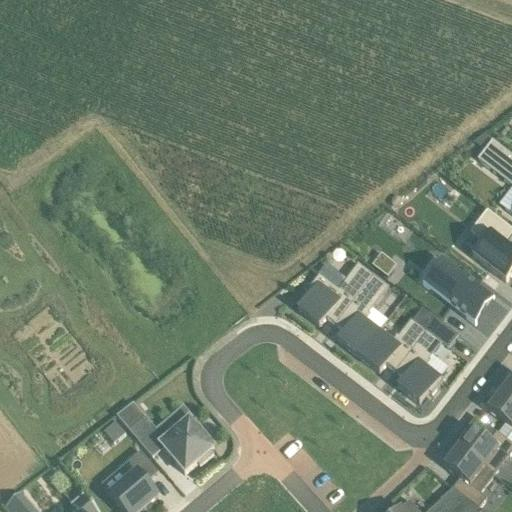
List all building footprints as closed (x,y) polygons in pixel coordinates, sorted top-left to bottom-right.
[(511,158),(492,143),(478,162),(511,188),(511,214),(511,216),(511,158)] [(511,228),(487,209),(470,231),(482,241),(471,255),(505,282),(509,277),(511,279),(511,246),(506,241),(511,233),(511,228)] [(486,297),(484,299),(479,295),(481,293),(446,263),(445,264),(447,266),(437,278),(446,286),(437,296),(476,330),(477,328),(474,326),(493,304),(486,297)] [(336,327),(366,288),(351,276),(339,292),(337,291),(332,297),(315,283),(303,298),(307,301),(298,313),(319,329),(326,320),(336,327)] [(366,288),(336,327),(345,334),(338,344),(359,360),(379,333),(366,323),(371,317),(369,316),(381,299),(366,288)] [(422,310),(412,323),(426,334),(436,321),(422,310)] [(436,321),(426,334),(442,346),(447,350),(457,337),(436,321)] [(392,343),(379,333),(359,360),(380,376),(387,367),(396,374),(426,334),(412,323),(411,322),(399,339),(397,337),(392,343)] [(426,334),(396,374),(405,381),(398,390),(419,407),(428,395),(432,398),(444,383),(426,369),(431,363),(429,362),(442,346),(426,334)] [(511,380),(502,394),(511,401),(511,380)] [(511,431),(511,401),(502,394),(488,412),(511,431)] [(126,411),(117,419),(153,461),(163,451),(185,477),(198,465),(201,468),(214,457),(211,454),(214,451),(208,443),(210,441),(199,428),(196,430),(189,422),(178,431),(170,421),(157,432),(145,418),(138,425),(126,411)] [(116,424),(104,434),(115,446),(126,436),(116,424)] [(473,431),(459,450),(494,478),(508,459),(509,460),(511,455),(511,446),(497,434),(489,444),(473,431)] [(480,496),(494,478),(459,450),(444,469),(460,481),(453,491),(466,501),(479,511),(487,501),(480,496)] [(108,500),(118,511),(142,511),(156,501),(146,489),(158,478),(140,457),(119,475),(126,484),(108,500)] [(35,511),(21,494),(5,507),(9,511),(35,511)] [(96,511),(84,498),(71,509),(74,511),(96,511)] [(480,511),(479,511),(466,501),(454,511),(480,511)] [(416,511),(409,503),(401,511),(399,511),(416,511)]
